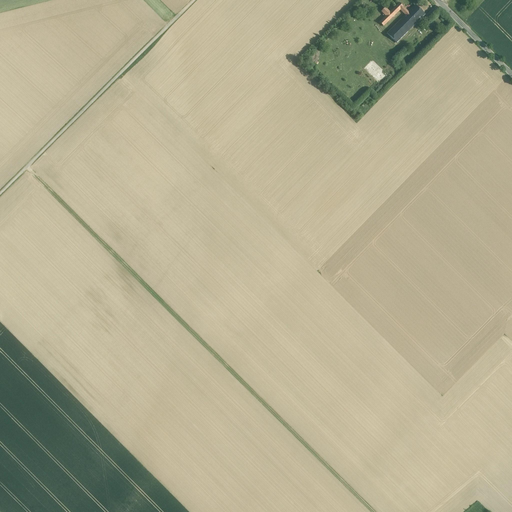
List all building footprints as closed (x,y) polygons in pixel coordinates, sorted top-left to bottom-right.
[(386,16),(380,22),(383,26),(400,9),(405,15),(408,12),(400,3),(390,12),(386,16)] [(385,7),(381,11),(386,16),(390,12),(385,7)] [(424,17),(414,7),(408,12),(405,15),(415,25),(424,17)] [(415,25),(405,15),(397,23),(407,33),(415,25)] [(397,23),(387,33),(397,43),(407,33),(397,23)] [(372,58),(363,68),(363,69),(361,71),(375,86),(388,74),(385,71),(372,58)]
